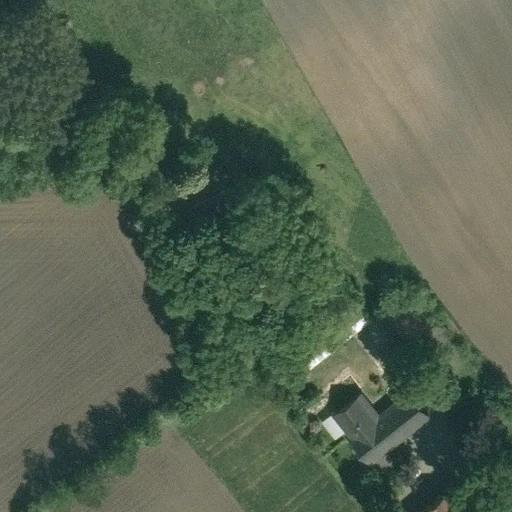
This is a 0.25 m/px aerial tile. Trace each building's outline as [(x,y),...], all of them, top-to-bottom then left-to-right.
[(407,290),(385,306),(404,332),(426,316),(407,290)] [(308,367),(374,314),(358,294),(292,347),(308,367)] [(374,460),(434,413),(412,385),(383,408),(366,386),(335,411),(374,460)] [(489,511),(461,477),(416,511),(489,511)] [(373,511),(412,511),(398,493),(373,511)]
